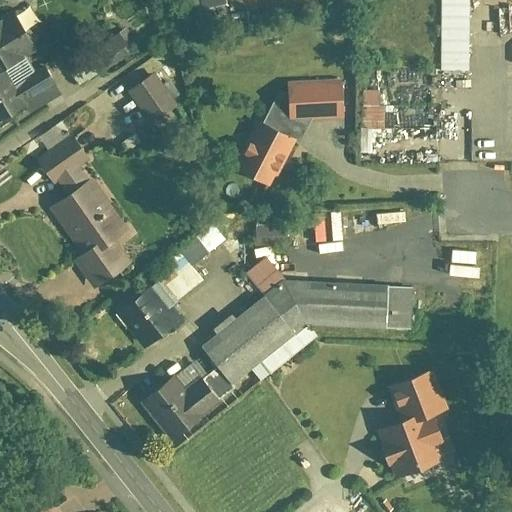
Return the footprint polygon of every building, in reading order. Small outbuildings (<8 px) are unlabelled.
[(438,0),(440,70),(475,69),(473,0),(438,0)] [(0,116),(23,103),(28,113),(62,92),(44,62),(34,68),(26,54),(37,47),(14,8),(0,16),(0,116)] [(93,46),(105,66),(131,50),(120,30),(93,46)] [(126,89),(150,122),(178,101),(154,69),(126,89)] [(287,80),(288,117),(344,114),(342,77),(287,80)] [(382,126),(380,89),(357,90),(359,127),(382,126)] [(231,165),(268,184),(293,136),(256,117),(231,165)] [(40,156),(68,193),(89,177),(77,161),(87,154),(71,133),(40,156)] [(112,237),(128,225),(91,175),(89,177),(68,193),(49,206),(80,249),(86,256),(112,237)] [(312,241),(346,239),(344,210),(310,212),(312,241)] [(251,215),(253,245),(284,243),(282,213),(251,215)] [(128,259),(112,237),(86,256),(80,249),(70,256),(92,286),(128,259)] [(213,365),(229,386),(304,323),(410,326),(412,284),(280,278),(197,344),(213,365)] [(145,347),(185,317),(156,279),(116,310),(145,347)] [(213,365),(199,375),(216,396),(229,386),(213,365)] [(375,427),(394,477),(438,460),(432,444),(440,441),(429,412),(446,406),(431,367),(385,385),(398,419),(375,427)] [(140,399),(170,437),(218,399),(216,396),(199,375),(183,388),(172,374),(140,399)] [(86,511),(49,511),(40,498),(19,511),(105,511),(100,503),(86,511)]
